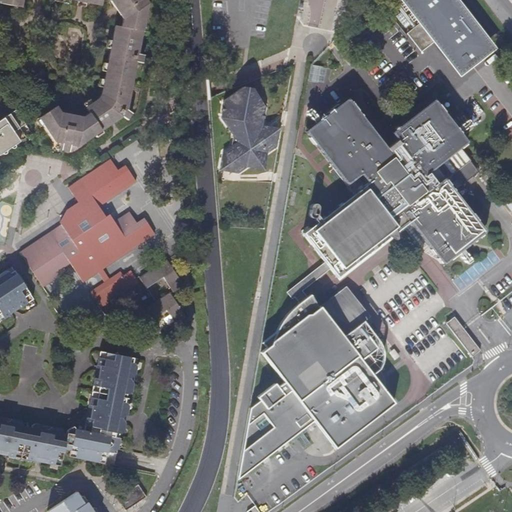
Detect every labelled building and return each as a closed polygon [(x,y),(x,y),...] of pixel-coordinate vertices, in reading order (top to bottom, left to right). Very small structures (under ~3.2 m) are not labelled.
[(60,114),(56,106),(53,108),(41,116),(39,117),(55,142),(62,143),(61,149),(68,151),(70,145),(78,147),(123,116),(128,119),(132,113),(127,110),(136,62),(142,63),(144,55),(137,54),(148,3),(145,0),(0,0),(0,1),(0,2),(21,7),(21,0),(75,0),(101,5),(101,0),(108,0),(122,20),(115,25),(102,94),(98,100),(86,108),(89,113),(82,117),(60,114)] [(496,48),(459,0),(400,0),(419,24),(422,22),(437,40),(433,43),(459,76),(496,48)] [(390,15),(374,29),(385,43),(401,30),(390,15)] [(407,33),(421,52),(433,43),(437,40),(422,22),(419,24),(407,33)] [(228,172),(239,173),(273,149),(259,128),(262,125),(265,107),(252,88),(244,87),(224,101),(222,118),(238,141),(223,152),(222,162),(228,172)] [(466,143),(434,101),(392,134),(396,139),(386,148),(348,99),(305,131),(347,185),(358,177),(365,186),(349,198),(384,243),(410,222),(429,247),(443,265),(486,232),(454,192),(445,180),(453,174),(461,185),(478,172),(470,160),(460,148),(466,143)] [(0,153),(30,133),(14,110),(0,120),(0,153)] [(65,222),(20,252),(43,286),(65,271),(63,267),(70,262),(83,281),(97,272),(104,283),(90,292),(101,308),(138,282),(131,271),(123,276),(120,272),(110,279),(102,269),(154,234),(144,218),(136,223),(130,213),(114,222),(109,215),(105,217),(98,207),(136,181),(126,166),(118,171),(110,160),(69,187),(79,203),(68,210),(90,244),(80,250),(68,232),(71,230),(65,222)] [(490,172),(482,177),(494,192),(502,186),(490,172)] [(384,243),(349,198),(303,234),(325,261),(299,281),(303,287),(329,267),(338,278),(384,243)] [(140,278),(146,288),(164,277),(174,292),(184,285),(167,260),(140,278)] [(0,453),(61,465),(64,449),(71,450),(70,456),(104,462),(107,451),(117,452),(118,443),(116,442),(117,438),(119,438),(124,432),(126,426),(119,424),(119,419),(122,420),(128,417),(130,406),(127,403),(124,403),(126,394),(128,395),(133,392),(134,386),(126,385),(127,377),(132,378),(136,376),(138,366),(136,363),(132,363),(133,359),(100,352),(83,430),(76,429),(74,426),(67,430),(67,434),(63,433),(60,428),(53,427),(52,432),(47,431),(47,430),(45,425),(35,423),(32,425),(31,427),(23,425),(21,420),(14,418),(13,425),(7,425),(5,417),(0,415),(0,321),(32,299),(13,271),(10,272),(5,271),(0,274),(0,278),(1,280),(0,279),(0,453)] [(393,404),(319,308),(311,294),(307,297),(301,288),(303,287),(299,281),(287,291),(291,296),(294,294),(300,302),(293,307),(289,312),(284,319),(278,328),(274,336),(270,344),(261,352),(284,382),(277,387),(275,383),(257,397),(260,400),(250,408),(244,442),(237,480),(314,421),(335,449),(342,443),(346,438),(351,433),(358,427),(362,423),(369,419),(377,414),(387,409),(393,404)] [(369,318),(346,287),(341,291),(364,322),(369,318)] [(364,322),(341,291),(319,308),(393,404),(394,403),(372,374),(379,369),(381,366),(382,362),(383,359),(383,352),(381,346),(379,342),(364,322)] [(143,310),(150,321),(167,310),(177,324),(186,318),(169,293),(143,310)] [(446,323),(472,357),(480,351),(455,318),(446,323)] [(134,386),(136,376),(132,378),(127,377),(126,385),(134,386)] [(14,418),(5,417),(7,425),(13,425),(14,418)] [(126,426),(128,417),(122,420),(119,419),(119,424),(126,426)] [(401,472),(409,483),(448,456),(441,446),(401,472)] [(139,485),(118,498),(126,511),(148,498),(139,485)] [(92,511),(86,503),(84,505),(76,493),(48,511),(92,511)]
